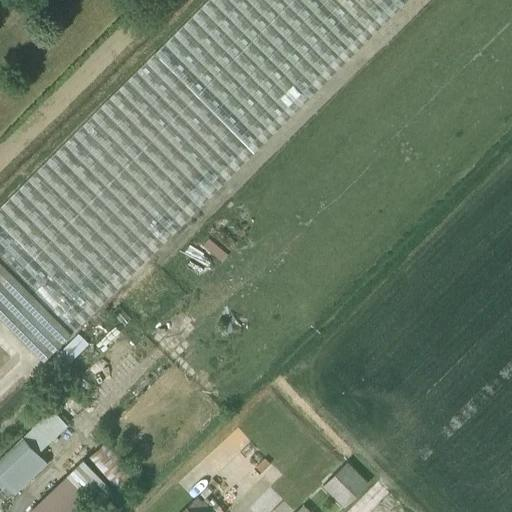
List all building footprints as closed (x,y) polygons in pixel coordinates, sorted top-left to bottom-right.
[(0,316),(44,360),(72,332),(406,0),(206,0),(0,205),(0,316)] [(7,499),(13,492),(14,494),(47,462),(37,451),(66,424),(52,409),(0,459),(0,497),(2,495),(7,499)] [(140,473),(115,448),(107,439),(87,459),(119,493),(140,473)] [(83,458),(67,474),(86,494),(100,509),(117,494),(83,458)] [(347,460),(322,485),(344,507),(369,483),(347,460)] [(67,474),(27,511),(67,511),(86,494),(67,474)] [(216,511),(199,494),(186,507),(180,511),(216,511)] [(312,511),(303,503),(294,511),(312,511)]
